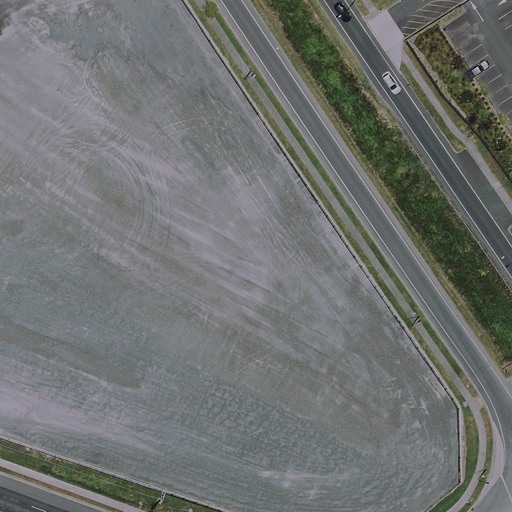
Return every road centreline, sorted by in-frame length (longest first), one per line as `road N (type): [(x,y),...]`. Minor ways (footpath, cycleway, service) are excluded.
road 1 (tertiary): [(511,422),(231,0)]
road 2 (tertiary): [(334,0),(511,261)]
